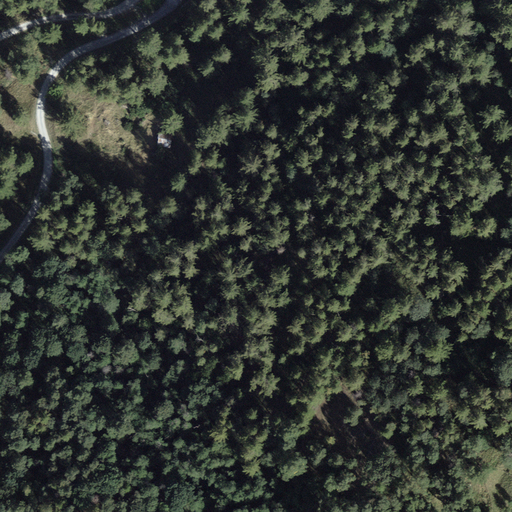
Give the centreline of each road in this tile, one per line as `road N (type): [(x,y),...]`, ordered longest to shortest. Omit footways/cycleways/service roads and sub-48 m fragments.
road 1 (track): [(0,257),(44,186),(41,99),(55,69),(146,23),(173,0)]
road 2 (track): [(131,0),(0,37)]
